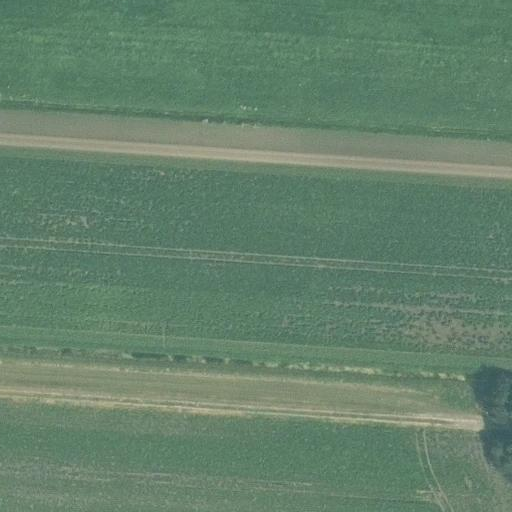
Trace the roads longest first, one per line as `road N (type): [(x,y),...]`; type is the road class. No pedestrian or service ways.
road 1 (track): [(511,171),(0,136)]
road 2 (track): [(500,424),(0,391)]
